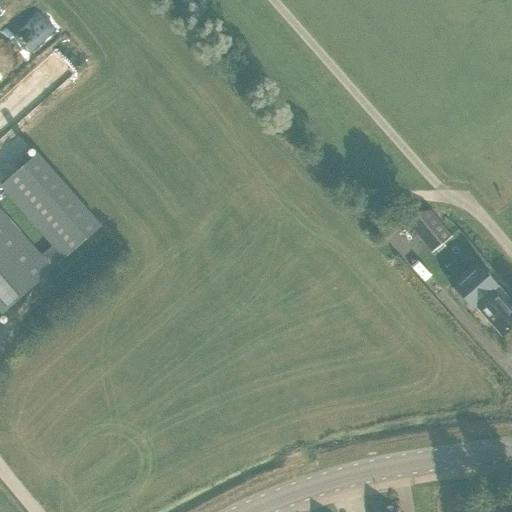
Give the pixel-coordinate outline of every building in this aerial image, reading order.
[(42,4),(0,41),(0,80),(61,26),(42,4)] [(43,101),(78,69),(76,66),(88,55),(77,44),(57,63),(50,56),(24,80),(43,101)] [(40,256),(51,269),(99,227),(37,155),(1,186),(52,245),(40,256)] [(0,313),(51,269),(40,256),(0,209),(0,313)] [(432,253),(451,237),(429,210),(415,213),(405,221),(432,253)] [(478,265),(452,288),(452,289),(471,310),(475,306),(501,336),(511,326),(511,313),(503,304),(508,299),(497,287),(478,265)]
